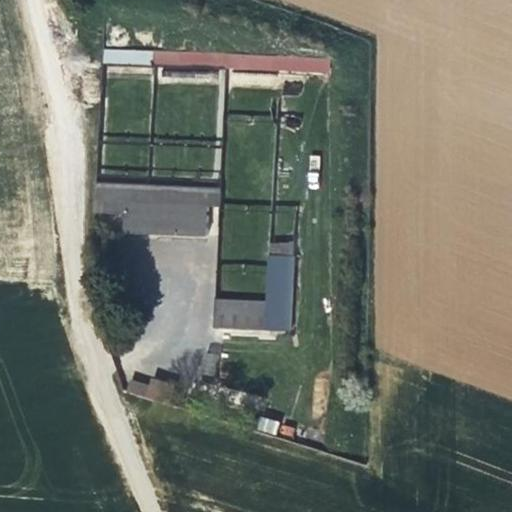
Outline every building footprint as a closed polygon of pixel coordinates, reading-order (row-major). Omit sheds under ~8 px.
[(329,71),(329,55),(102,49),(102,65),(329,71)] [(95,235),(207,236),(207,204),(220,204),(220,186),(95,184),(95,235)] [(213,330),(292,331),(293,243),(267,242),(266,299),(214,298),(213,330)] [(128,381),(127,398),(172,399),(173,382),(128,381)] [(259,417),(257,431),(276,433),(278,420),(259,417)]
